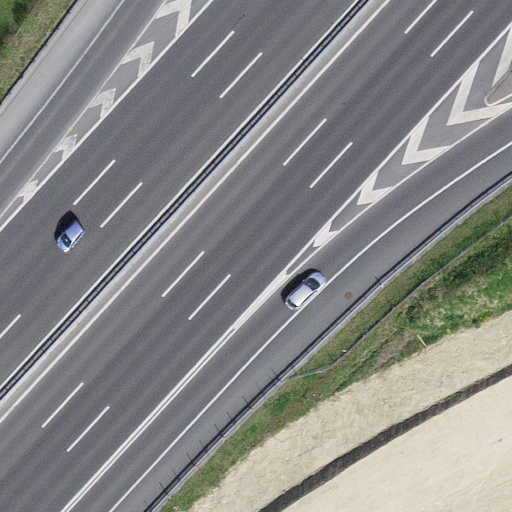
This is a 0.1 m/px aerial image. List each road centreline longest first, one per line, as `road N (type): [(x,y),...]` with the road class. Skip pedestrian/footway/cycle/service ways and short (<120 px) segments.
road 1 (motorway): [(0,497),(459,0)]
road 2 (motorway): [(38,511),(379,219),(511,128)]
road 3 (motorway): [(284,0),(0,307)]
road 4 (motorway): [(145,0),(0,205)]
road 5 (primary): [(511,420),(350,511)]
